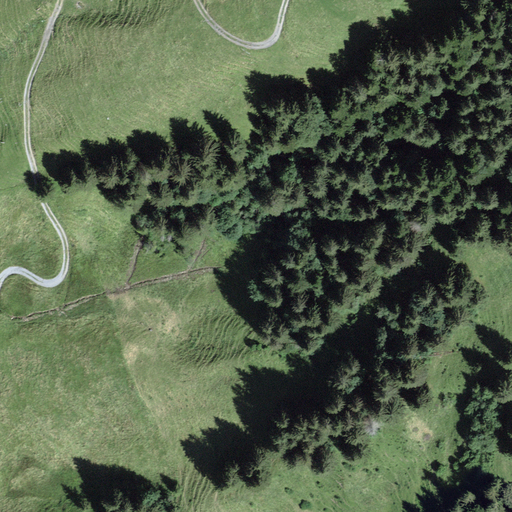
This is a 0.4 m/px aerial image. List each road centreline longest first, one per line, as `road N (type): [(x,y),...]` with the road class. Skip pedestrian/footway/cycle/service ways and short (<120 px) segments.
road 1 (track): [(0,279),(9,268),(45,282),(68,271),(68,243),(45,203),(30,146),(28,90),(62,0)]
road 2 (track): [(198,0),(224,32),(262,43),(278,36),(288,0)]
